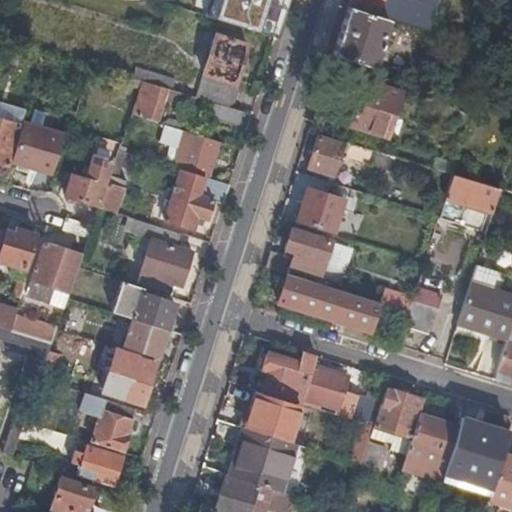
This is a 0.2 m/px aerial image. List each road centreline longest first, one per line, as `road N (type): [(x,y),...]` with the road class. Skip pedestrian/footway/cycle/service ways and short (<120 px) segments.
road 1 (tertiary): [(215,312),(312,0)]
road 2 (residential): [(215,312),(509,403)]
road 3 (tertiary): [(152,511),(215,312)]
